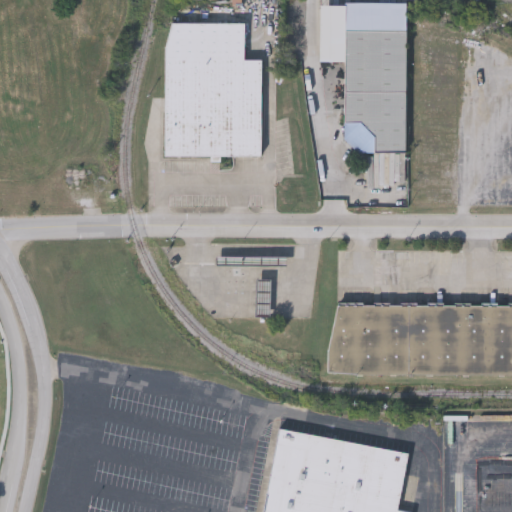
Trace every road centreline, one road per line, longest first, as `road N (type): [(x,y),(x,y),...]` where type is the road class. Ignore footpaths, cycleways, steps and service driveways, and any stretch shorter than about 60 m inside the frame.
road 1 (tertiary): [(0,228),(511,227)]
road 2 (tertiary): [(0,296),(22,392),(8,482)]
road 3 (tertiary): [(24,511),(43,424),(37,324)]
